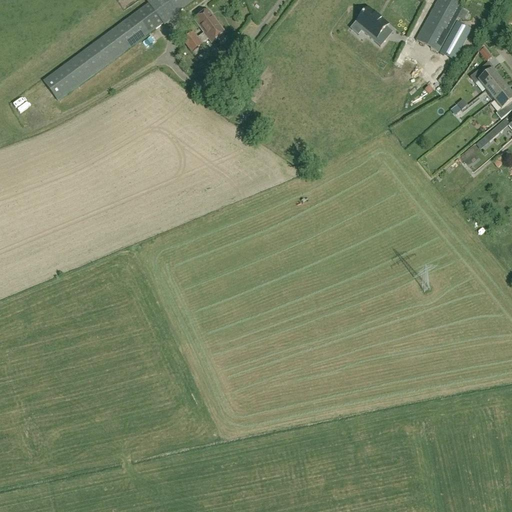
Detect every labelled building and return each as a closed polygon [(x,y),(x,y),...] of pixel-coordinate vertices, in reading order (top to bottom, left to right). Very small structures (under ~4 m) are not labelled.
[(144,0),(148,5),(134,15),(43,82),(59,103),(149,36),(163,26),(165,27),(179,16),(177,15),(197,0),(144,0)] [(439,0),(416,43),(438,55),(462,11),(458,9),(459,0),(439,0)] [(387,41),(380,36),(388,26),(368,9),(357,23),(364,29),(362,32),(380,48),(387,41)] [(195,22),(205,34),(197,40),(202,45),(209,40),(212,44),(225,35),(208,12),(195,22)] [(192,34),(183,41),(192,54),(201,47),(192,34)] [(449,92),(470,63),(457,54),(436,83),(449,92)] [(486,92),(500,81),(492,71),(478,82),(486,92)] [(494,102),(508,91),(500,81),(486,92),(494,102)] [(511,112),(511,105),(511,104),(511,103),(511,95),(508,91),(494,102),(501,111),(496,115),(501,121),(511,112)] [(467,103),(463,109),(469,114),(474,108),(467,103)] [(495,130),(486,138),(490,143),(499,135),(495,130)] [(502,156),(500,158),(505,163),(508,160),(503,155),(502,156)]
